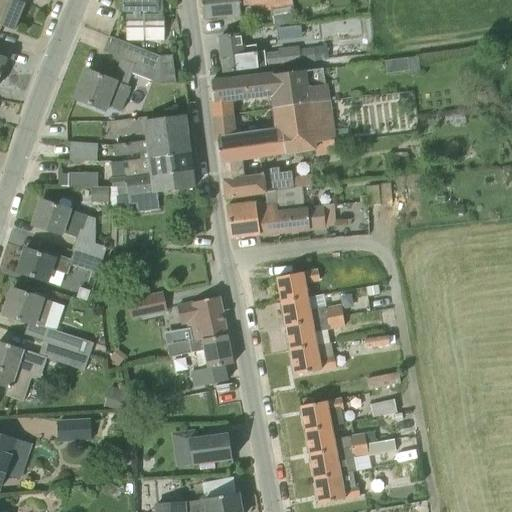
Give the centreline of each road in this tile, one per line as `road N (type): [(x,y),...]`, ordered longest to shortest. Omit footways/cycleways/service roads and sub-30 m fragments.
road 1 (tertiary): [(273,511),(186,0)]
road 2 (tertiary): [(74,0),(0,206)]
